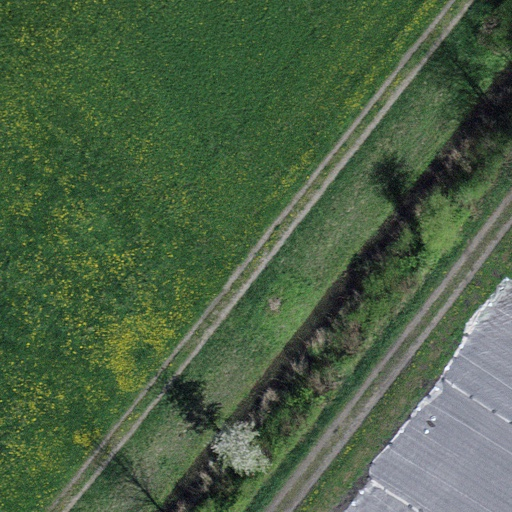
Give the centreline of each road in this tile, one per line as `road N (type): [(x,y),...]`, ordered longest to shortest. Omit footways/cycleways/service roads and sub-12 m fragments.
road 1 (track): [(436,0),(35,511)]
road 2 (track): [(342,511),(511,290)]
